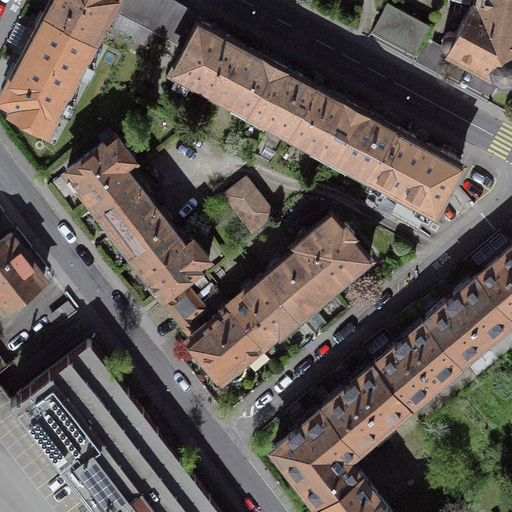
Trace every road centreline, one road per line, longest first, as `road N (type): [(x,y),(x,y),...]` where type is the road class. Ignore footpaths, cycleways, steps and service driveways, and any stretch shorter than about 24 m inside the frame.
road 1 (residential): [(219,447),(511,201)]
road 2 (residential): [(219,447),(0,167)]
road 3 (secondary): [(511,146),(240,0)]
